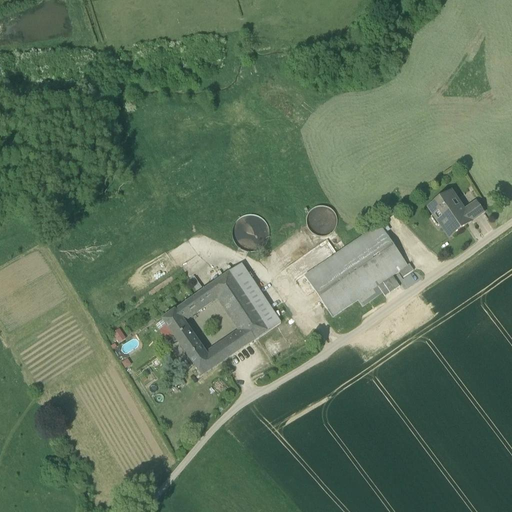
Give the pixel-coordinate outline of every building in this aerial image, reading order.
[(450,196),(428,212),(433,219),(431,221),(437,230),(439,228),(449,242),(471,227),(471,226),(464,216),(457,220),(451,212),(458,207),(450,196)] [(476,208),(464,216),(471,226),(483,218),(476,208)] [(338,228),(338,225),(338,222),(337,219),(335,216),(333,213),(331,212),(327,210),(324,209),(321,209),(316,210),(313,212),(310,215),(308,217),(307,220),(306,223),(306,226),(307,229),(308,232),(309,235),(311,237),(314,239),(317,240),(320,241),(323,241),(326,240),(329,239),(331,238),(334,236),(336,233),(337,231),(338,228)] [(269,241),(269,237),(269,234),(268,230),(267,228),(264,224),(261,222),(257,220),(253,220),(250,219),(247,220),(244,221),(241,223),(238,225),(236,228),(235,231),(234,235),(234,238),(234,241),(235,244),(237,248),(239,251),(242,253),(245,254),(249,255),(252,255),(257,254),(260,253),(264,250),(267,247),(268,244),(269,241)] [(352,250),(305,282),(333,322),(358,305),(374,294),(378,292),(400,277),(408,271),(407,271),(379,231),(352,250)] [(281,328),(242,270),(212,291),(220,302),(243,337),(251,348),(281,328)] [(408,271),(400,277),(404,283),(413,276),(409,270),(407,271),(408,271)] [(395,295),(388,286),(383,289),(390,299),(395,295)] [(390,299),(383,289),(378,292),(382,298),(385,302),(390,299)] [(199,300),(175,317),(183,328),(220,302),(212,291),(199,300)] [(374,294),(358,305),(362,312),(379,301),(374,294)] [(183,328),(175,317),(163,326),(179,348),(186,358),(202,381),(251,348),(243,337),(206,362),(183,328)] [(121,347),(126,344),(121,335),(116,337),(121,347)] [(179,348),(173,353),(179,362),(186,358),(179,348)]
